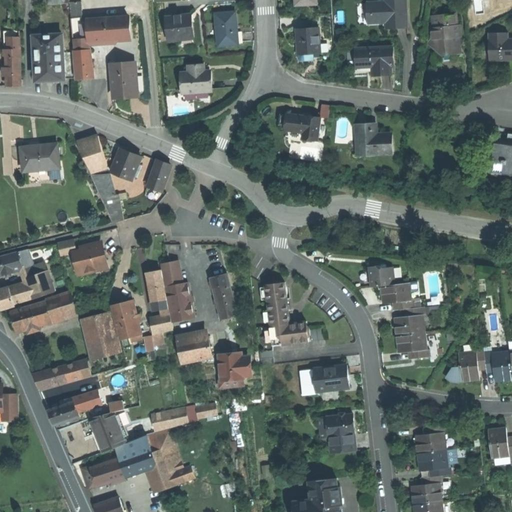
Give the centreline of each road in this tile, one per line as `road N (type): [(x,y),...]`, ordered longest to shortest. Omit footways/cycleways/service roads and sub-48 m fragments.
road 1 (residential): [(511,122),(266,81)]
road 2 (tertiary): [(511,232),(339,205),(283,216)]
road 3 (tertiary): [(210,168),(55,107),(0,100)]
road 4 (residential): [(283,216),(285,258),(354,309),(374,391)]
road 5 (tertiary): [(0,340),(23,370),(83,511)]
road 6 (residential): [(374,391),(511,405)]
road 7 (residential): [(210,168),(179,232),(151,226),(129,233)]
road 8 (residential): [(374,391),(389,511)]
